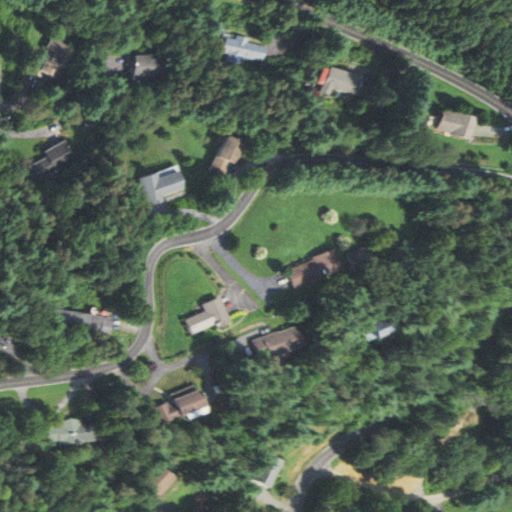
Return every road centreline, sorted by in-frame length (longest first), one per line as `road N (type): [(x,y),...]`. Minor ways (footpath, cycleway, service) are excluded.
road 1 (residential): [(511,112),(382,43),(269,0),(20,383),(104,369),(135,352),(149,329),(156,255),(225,226),(276,167),(347,162),(511,183)]
road 2 (residential): [(298,511),(317,467),(428,385),(511,286)]
road 3 (residential): [(317,467),(419,501),(511,471)]
